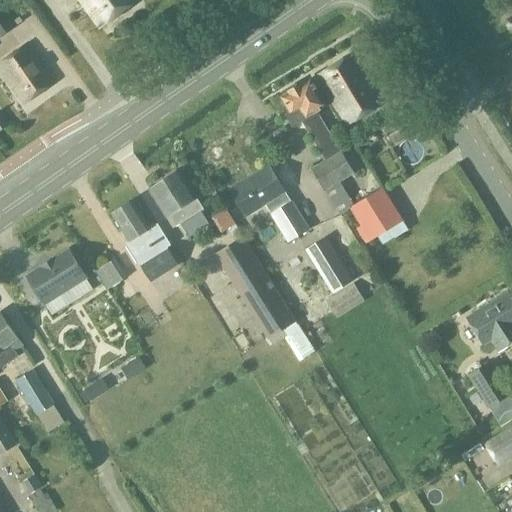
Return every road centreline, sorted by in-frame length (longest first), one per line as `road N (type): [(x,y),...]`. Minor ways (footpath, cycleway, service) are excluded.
road 1 (primary): [(0,211),(306,0)]
road 2 (unclassified): [(376,0),(511,218)]
